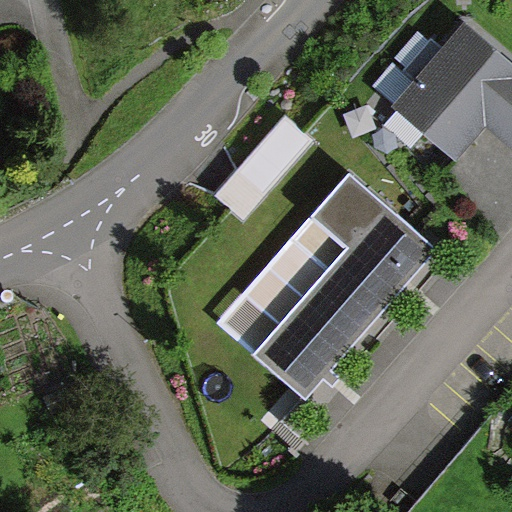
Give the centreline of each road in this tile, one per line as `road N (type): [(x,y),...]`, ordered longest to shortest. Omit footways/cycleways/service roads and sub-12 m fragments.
road 1 (residential): [(290,511),(334,480),(511,269)]
road 2 (residential): [(70,224),(176,469),(220,511)]
road 3 (residential): [(303,0),(164,150),(70,224)]
